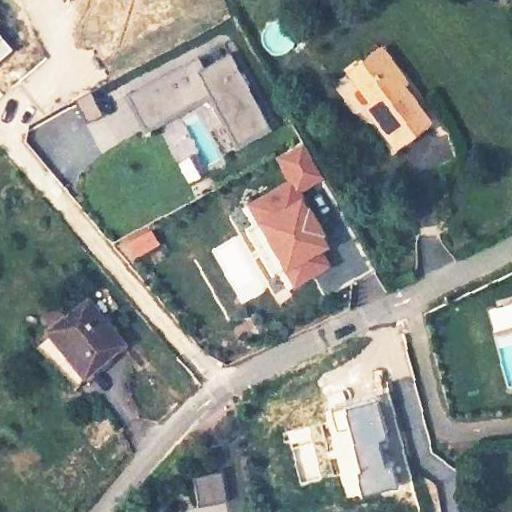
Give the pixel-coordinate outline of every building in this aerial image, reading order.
[(421,123),(391,78),(396,75),(379,47),(348,66),(368,99),(376,112),(368,118),(386,146),(421,123)] [(144,125),(207,92),(233,141),(268,123),(229,50),(203,64),(197,54),(126,91),(144,125)] [(359,105),(368,118),(376,112),(368,99),(359,105)] [(289,179),(248,201),(258,220),(283,265),(292,281),(325,263),(316,247),(322,243),(316,233),(319,231),(295,188),(320,174),(301,139),(275,154),(289,179)] [(283,265),(258,220),(244,227),(270,272),(283,265)] [(81,295),(43,327),(81,372),(119,340),(81,295)] [(228,500),(223,470),(193,475),(198,505),(228,500)]
